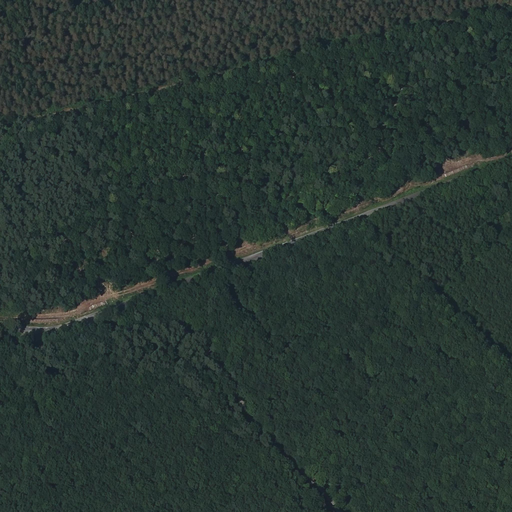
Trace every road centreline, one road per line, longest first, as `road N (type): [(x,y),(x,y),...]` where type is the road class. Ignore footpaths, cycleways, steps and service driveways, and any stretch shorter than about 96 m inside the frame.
road 1 (tertiary): [(511,161),(59,329)]
road 2 (track): [(59,329),(177,329),(202,337),(246,414),(340,511)]
